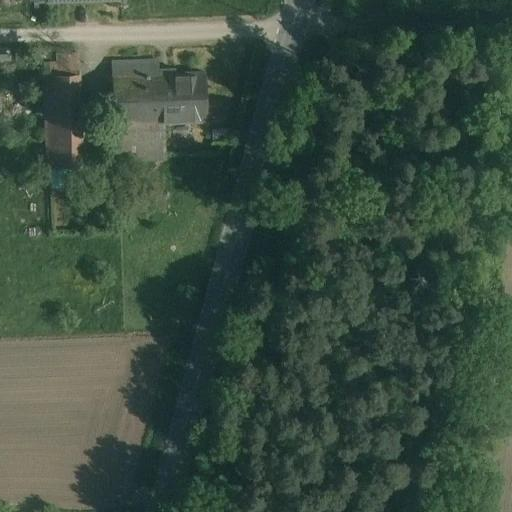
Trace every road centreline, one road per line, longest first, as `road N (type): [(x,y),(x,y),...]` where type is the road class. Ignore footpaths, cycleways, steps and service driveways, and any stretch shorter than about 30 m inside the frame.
road 1 (tertiary): [(301,0),(161,511)]
road 2 (track): [(292,31),(0,41)]
road 3 (track): [(292,31),(329,8),(511,8)]
